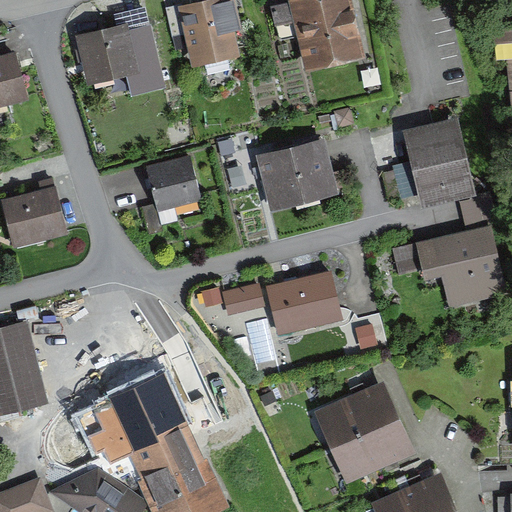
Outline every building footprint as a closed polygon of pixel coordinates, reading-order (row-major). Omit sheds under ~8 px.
[(194,61),(235,51),(230,30),(238,28),(230,0),(218,0),(183,8),(182,5),(167,9),(173,35),(188,32),(194,61)] [(307,33),(314,61),(354,52),(341,0),(316,0),(273,10),(280,39),(307,33)] [(511,23),(495,26),(499,58),(508,57),(511,91),(511,90),(511,23)] [(83,39),(92,77),(132,68),(123,29),(83,39)] [(0,98),(5,97),(6,102),(26,96),(15,54),(0,57),(0,98)] [(410,135),(425,198),(457,191),(468,188),(453,125),(410,135)] [(325,190),(322,176),(329,174),(321,143),(294,149),(294,152),(276,156),(276,154),(262,158),(273,203),(325,190)] [(163,230),(157,207),(201,196),(191,157),(147,169),(156,203),(142,206),(149,234),(163,230)] [(383,173),(389,200),(404,197),(397,169),(383,173)] [(490,191),(469,196),(468,188),(457,191),(468,237),(486,233),(484,225),(497,222),(490,191)] [(44,231),(45,236),(65,231),(54,189),(4,201),(13,238),(44,231)] [(454,301),(500,290),(486,233),(468,237),(441,243),(440,237),(394,248),(398,268),(425,261),(430,276),(447,272),(454,301)] [(301,319),(339,310),(331,273),(297,281),(298,285),(292,286),(291,282),(268,288),(279,330),(302,325),(301,319)] [(224,293),(229,310),(263,302),(258,285),(224,293)] [(255,358),(276,355),(271,316),(251,318),(255,358)] [(0,329),(0,410),(42,400),(23,324),(0,329)] [(124,493),(145,483),(117,419),(165,398),(157,380),(142,387),(137,376),(112,388),(117,399),(79,416),(97,455),(114,449),(124,469),(104,479),(124,493)] [(380,387),(325,412),(339,442),(394,418),(380,387)] [(195,511),(214,503),(165,398),(117,419),(145,483),(158,511),(195,511)] [(339,442),(352,473),(407,448),(394,418),(339,442)] [(133,511),(139,503),(124,493),(104,479),(97,474),(63,492),(93,511),(96,511),(98,509),(103,511),(133,511)] [(437,479),(382,503),(385,511),(444,511),(451,509),(437,479)] [(0,495),(0,511),(40,511),(50,509),(39,481),(0,495)]
